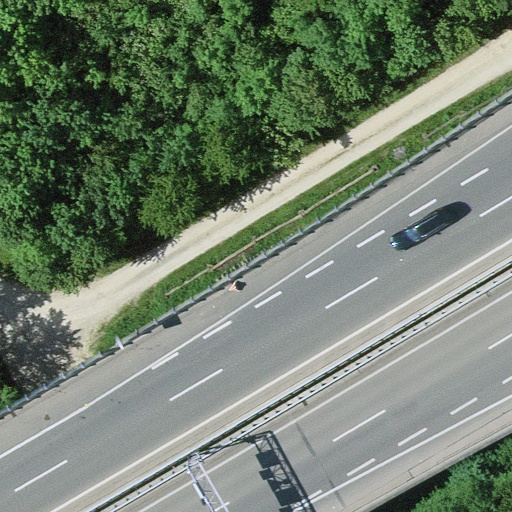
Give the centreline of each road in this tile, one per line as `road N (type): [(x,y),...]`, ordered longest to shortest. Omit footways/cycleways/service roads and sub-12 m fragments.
road 1 (motorway): [(511,197),(0,499)]
road 2 (track): [(10,344),(511,27)]
road 3 (motorway): [(212,511),(511,334)]
road 4 (track): [(113,511),(0,327)]
